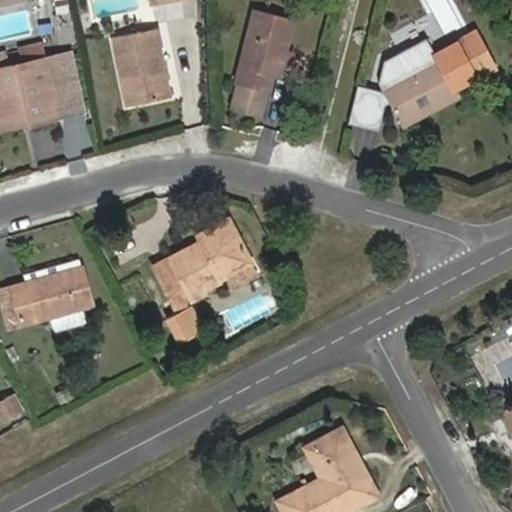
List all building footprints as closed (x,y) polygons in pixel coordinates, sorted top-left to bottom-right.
[(229,79),(233,80),(227,100),(254,107),(259,85),(263,86),(266,68),(273,70),(275,57),(278,43),(285,12),(247,3),(229,79)] [(153,44),(158,43),(154,19),(149,21),(153,44)] [(153,44),(149,21),(105,29),(120,103),(164,93),(159,70),(157,61),(153,44)] [(378,56),(373,78),(397,121),(452,91),(450,84),(490,62),(470,26),(430,48),(420,32),(378,56)] [(275,57),(285,59),(288,45),(278,43),(275,57)] [(50,111),(37,53),(0,59),(0,105),(22,101),(25,116),(50,111)] [(225,108),(252,115),(254,107),(227,100),(225,108)] [(0,121),(25,116),(22,101),(0,105),(0,121)] [(189,230),(193,237),(146,262),(166,299),(179,293),(198,282),(200,286),(214,278),(209,270),(213,262),(223,264),(244,253),(222,212),(189,230)] [(214,278),(248,261),(244,253),(223,264),(213,262),(209,270),(214,278)] [(17,267),(19,276),(0,280),(0,316),(0,319),(85,300),(75,255),(17,267)] [(179,293),(184,300),(202,290),(200,286),(198,282),(179,293)] [(50,316),(54,329),(86,320),(82,306),(50,316)] [(511,396),(502,403),(511,425),(511,396)] [(493,408),(511,447),(511,425),(502,403),(493,408)] [(353,461),(336,425),(328,430),(347,464),(353,461)] [(322,476),(325,481),(280,506),(283,511),(333,511),(371,492),(353,461),(347,464),(328,430),(301,443),(319,478),(322,476)] [(319,478),(277,500),(280,506),(325,481),(322,476),(319,478)]
